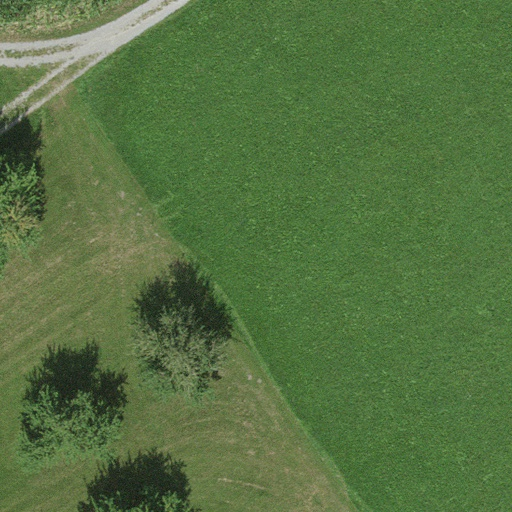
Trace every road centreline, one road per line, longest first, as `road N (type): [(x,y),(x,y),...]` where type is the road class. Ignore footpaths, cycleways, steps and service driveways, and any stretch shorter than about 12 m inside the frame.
road 1 (track): [(0,132),(186,0)]
road 2 (track): [(128,38),(0,50)]
